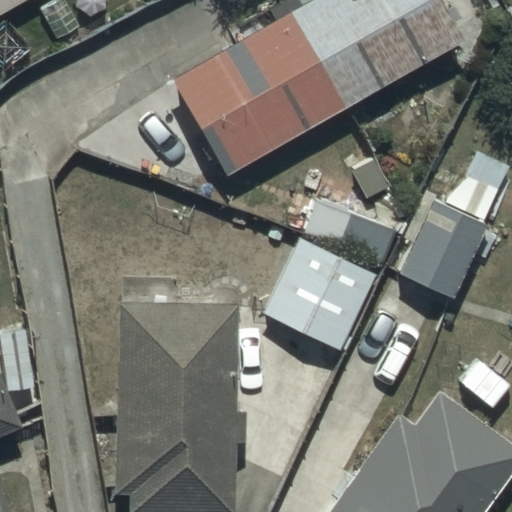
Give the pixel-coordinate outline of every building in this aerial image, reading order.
[(432,0),(274,0),(164,64),(221,163),(451,31),(432,0)] [(511,0),(503,0),(511,18),(511,0)] [(448,196),(422,191),(390,265),(443,289),(491,179),(461,166),(448,196)] [(292,227),(255,300),(331,339),(368,265),(292,227)] [(227,295),(110,291),(103,477),(119,478),(118,498),(224,502),(227,438),(236,438),(238,399),(224,398),(227,295)] [(0,423),(18,416),(0,373),(0,511),(5,511),(0,498),(0,423)] [(464,511),(511,450),(511,439),(429,375),(403,409),(396,403),(311,511),(464,511)]
